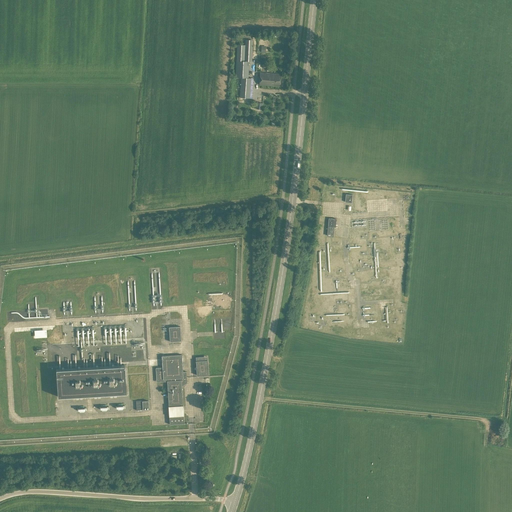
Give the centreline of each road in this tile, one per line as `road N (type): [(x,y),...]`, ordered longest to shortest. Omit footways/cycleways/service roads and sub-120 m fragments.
road 1 (primary): [(235,498),(282,278),(314,0)]
road 2 (unclassified): [(0,499),(33,491),(235,498)]
road 3 (track): [(259,397),(483,420)]
